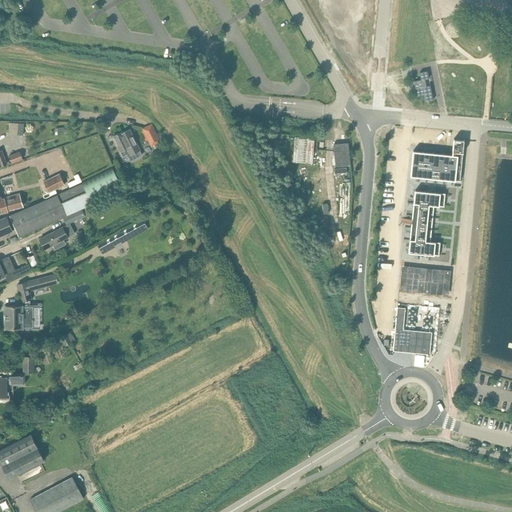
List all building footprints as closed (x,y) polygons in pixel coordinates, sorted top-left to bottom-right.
[(414,81),(417,96),(424,95),(425,101),(433,100),(430,85),(426,86),(425,79),(429,79),(427,71),(419,73),(421,80),(414,81)] [(142,129),(150,147),(161,142),(152,124),(142,129)] [(122,132),(113,137),(121,151),(125,149),(131,161),(142,155),(139,150),(140,150),(130,130),(123,133),(122,132)] [(413,151),(410,176),(459,181),(460,181),(464,140),(454,139),(452,155),(413,151)] [(348,143),(333,144),(335,167),(350,165),(348,143)] [(6,162),(5,160),(1,150),(0,150),(0,167),(9,164),(8,162),(6,162)] [(9,156),(11,163),(23,159),(20,152),(9,156)] [(114,168),(82,183),(92,203),(123,188),(114,168)] [(84,173),(85,177),(95,172),(93,169),(84,173)] [(59,174),(43,182),(48,193),(51,191),(64,185),(59,174)] [(82,183),(10,215),(20,236),(92,203),(82,183)] [(415,191),(409,252),(439,256),(441,244),(430,242),(433,206),(443,207),(444,194),(415,191)] [(0,214),(7,212),(6,210),(22,206),(20,198),(5,202),(4,199),(1,199),(0,193),(0,214)] [(49,234),(40,239),(45,249),(53,245),(55,250),(66,244),(64,240),(67,238),(75,234),(70,224),(85,216),(84,214),(95,209),(93,205),(63,219),(66,226),(62,228),(49,234)] [(10,216),(0,220),(0,235),(16,229),(10,216)] [(116,234),(99,244),(103,251),(120,241),(116,234)] [(15,271),(13,266),(9,256),(0,260),(0,277),(5,275),(8,282),(17,278),(31,271),(28,265),(15,271)] [(37,264),(33,256),(28,258),(31,267),(37,264)] [(401,265),(399,291),(449,296),(451,270),(401,265)] [(36,280),(17,285),(22,302),(23,302),(30,300),(31,300),(29,291),(39,288),(36,280)] [(395,299),(392,329),(396,329),(393,351),(415,353),(430,354),(432,332),(436,333),(438,309),(407,306),(407,300),(395,299)] [(23,305),(4,306),(5,329),(15,328),(21,328),(21,327),(33,327),(33,307),(30,307),(30,300),(23,302),(23,305)] [(70,333),(67,334),(61,336),(65,347),(71,344),(74,342),(70,333)] [(24,372),(33,372),(33,357),(23,357),(24,372)] [(25,386),(25,384),(24,374),(0,374),(0,398),(3,398),(13,398),(13,386),(25,386)] [(63,399),(59,388),(48,392),(52,403),(63,399)] [(44,460),(30,434),(0,450),(0,463),(8,479),(44,460)] [(86,489),(80,493),(72,478),(30,500),(36,511),(58,511),(83,499),(82,497),(89,493),(86,489)]
